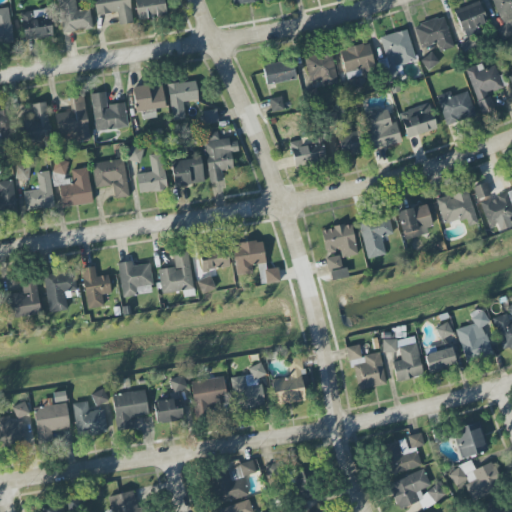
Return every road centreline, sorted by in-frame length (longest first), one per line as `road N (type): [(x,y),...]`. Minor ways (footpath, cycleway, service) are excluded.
road 1 (residential): [(195,0),(281,203),(363,511)]
road 2 (residential): [(0,250),(372,184),(511,137)]
road 3 (residential): [(0,483),(336,429),(511,383)]
road 4 (residential): [(0,76),(305,25),(390,0)]
